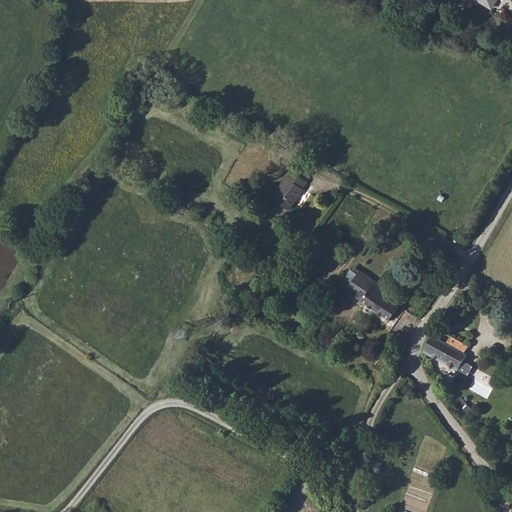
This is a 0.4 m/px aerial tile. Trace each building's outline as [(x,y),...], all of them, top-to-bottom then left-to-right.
[(289,169),(274,159),(254,188),(271,199),(287,176),(284,175),(289,169)] [(17,187),(10,198),(26,208),(33,197),(17,187)] [(331,280),(374,311),(378,304),(386,310),(391,303),(369,287),(373,281),(352,267),(345,261),(331,280)] [(332,292),(320,283),(316,283),(314,283),(312,284),(312,289),(314,290),(315,292),(325,302),(332,292)] [(467,348),(448,338),(443,347),(438,344),(429,360),(458,374),(467,358),(463,357),(467,348)] [(438,344),(431,341),(423,356),(429,360),(438,344)]
